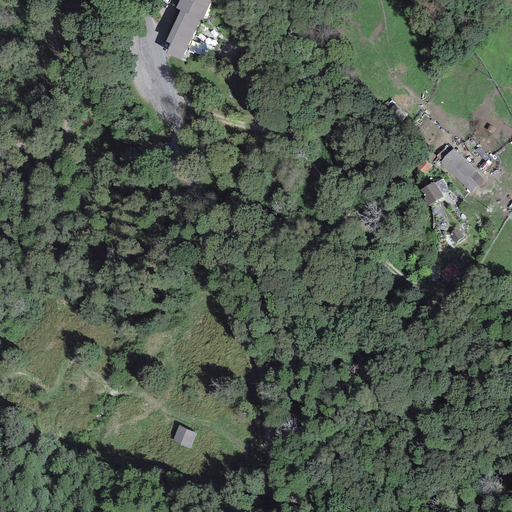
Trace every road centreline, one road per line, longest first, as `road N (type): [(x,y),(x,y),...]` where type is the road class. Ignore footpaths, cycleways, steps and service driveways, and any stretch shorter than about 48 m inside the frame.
road 1 (unclassified): [(141,0),(219,277),(260,374),(269,460)]
road 2 (track): [(511,301),(403,278),(362,241),(298,151),(171,95)]
